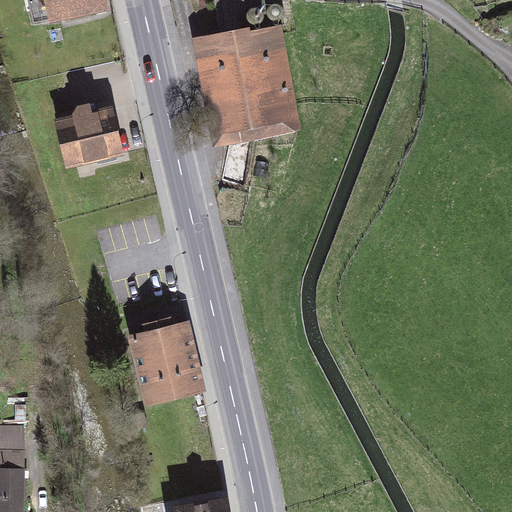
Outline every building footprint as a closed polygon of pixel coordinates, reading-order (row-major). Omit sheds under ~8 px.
[(110,11),(107,0),(40,0),(45,23),(110,11)] [(298,126),(283,33),(200,46),(215,139),(298,126)] [(68,176),(125,159),(110,108),(53,126),(68,176)] [(202,396),(187,329),(132,342),(147,409),(202,396)] [(0,511),(22,511),(26,435),(0,433),(0,511)] [(227,511),(226,503),(173,511),(227,511)]
